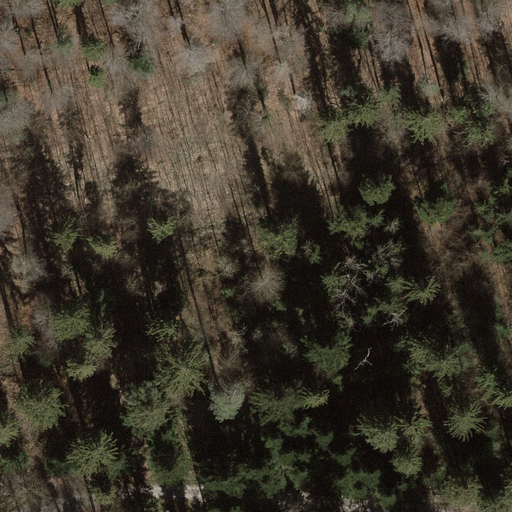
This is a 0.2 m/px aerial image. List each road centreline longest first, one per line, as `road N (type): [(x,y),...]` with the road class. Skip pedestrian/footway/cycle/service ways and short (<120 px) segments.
road 1 (track): [(92,494),(157,275),(511,127)]
road 2 (track): [(22,511),(92,494),(183,490),(416,511)]
